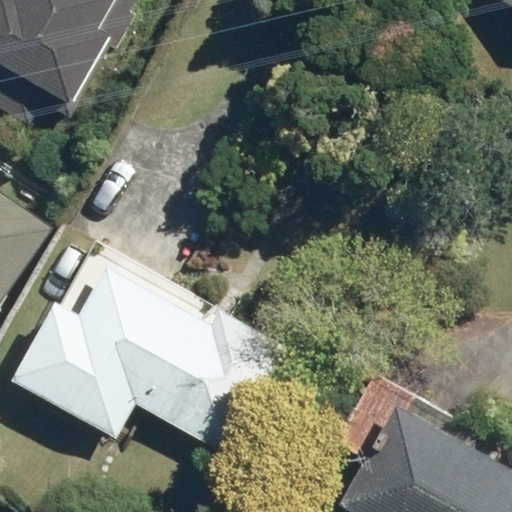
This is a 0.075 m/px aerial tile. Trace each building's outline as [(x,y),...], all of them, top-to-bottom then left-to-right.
[(0,0),(0,119),(60,155),(151,0),(0,0)] [(511,11),(511,0),(503,0),(500,4),(511,11)] [(0,315),(58,230),(0,191),(0,315)] [(21,388),(124,447),(143,413),(229,461),(291,351),(102,244),(21,388)] [(511,511),(511,471),(400,410),(343,511),(511,511)]
